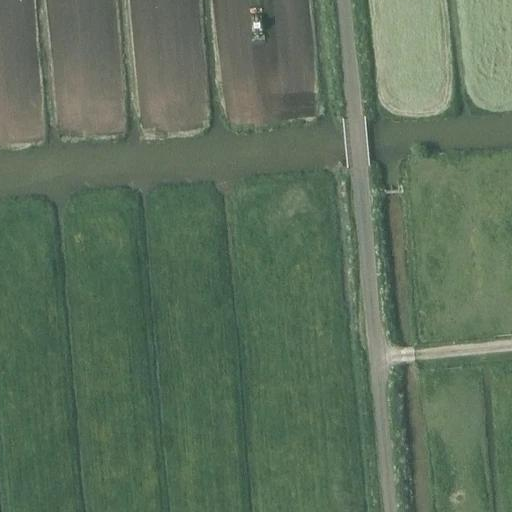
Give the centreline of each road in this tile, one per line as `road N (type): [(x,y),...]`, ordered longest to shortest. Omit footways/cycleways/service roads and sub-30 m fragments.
road 1 (unclassified): [(360,173),(391,511)]
road 2 (unclassified): [(360,173),(343,0)]
road 3 (track): [(511,343),(377,356)]
